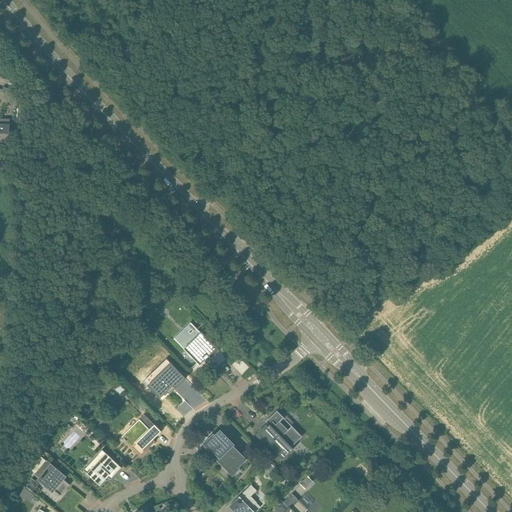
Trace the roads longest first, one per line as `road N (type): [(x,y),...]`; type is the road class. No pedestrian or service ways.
road 1 (secondary): [(269,284),(2,0)]
road 2 (residential): [(315,340),(192,419),(174,468)]
road 3 (secondary): [(490,511),(365,383)]
